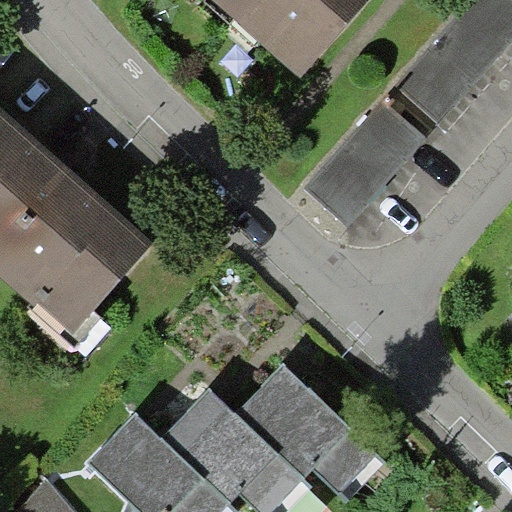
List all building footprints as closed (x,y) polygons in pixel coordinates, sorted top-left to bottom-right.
[(211,0),(309,84),(381,0),(211,0)] [(511,44),(511,0),(474,0),(396,89),(439,127),(511,44)] [(427,138),(386,102),(307,190),(349,227),(427,138)] [(0,284),(69,343),(143,255),(61,185),(0,133),(0,284)] [(331,510),(377,461),(283,373),(237,422),(307,488),(331,510)] [(284,511),(307,488),(237,422),(211,397),(166,444),(233,506),(239,511),(284,511)] [(227,511),(233,506),(166,444),(138,418),(90,469),(135,511),(227,511)] [(72,511),(49,484),(24,511),(72,511)]
